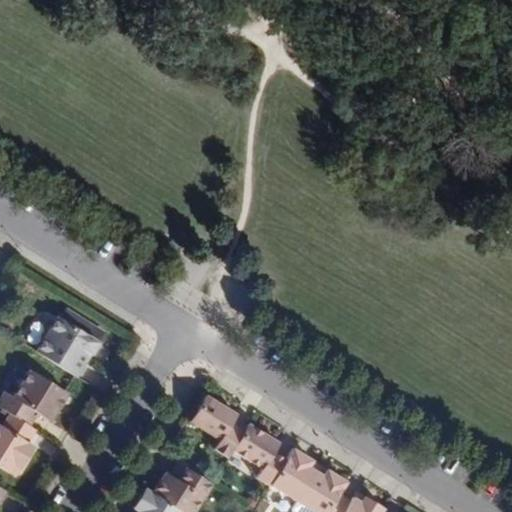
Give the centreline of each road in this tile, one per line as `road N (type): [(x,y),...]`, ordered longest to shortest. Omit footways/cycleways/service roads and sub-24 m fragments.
road 1 (residential): [(177,330),(472,511)]
road 2 (residential): [(68,511),(177,330)]
road 3 (residential): [(0,220),(177,330)]
